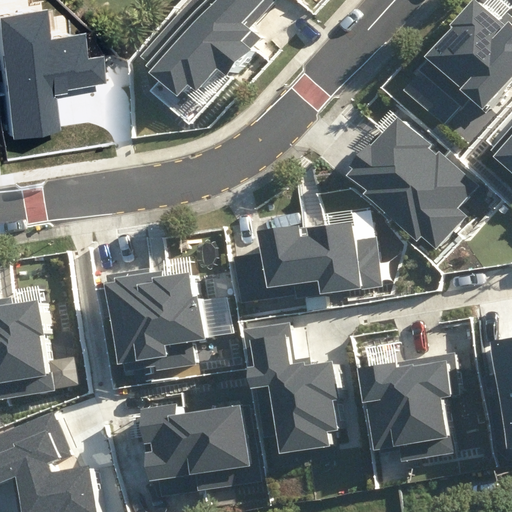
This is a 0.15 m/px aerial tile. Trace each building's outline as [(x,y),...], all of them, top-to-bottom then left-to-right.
[(209,0),(197,0),(150,53),(171,72),(194,92),(205,80),(211,86),(232,62),(240,68),(261,45),(245,31),(273,0),(215,0),(213,3),(209,0)] [(468,24),(412,85),(449,118),(477,88),(499,107),(511,92),(511,18),(491,0),(485,0),(465,22),(468,24)] [(482,180),(409,114),(359,170),(375,184),(372,188),(422,234),(427,228),(441,241),(470,210),(462,203),(482,180)] [(511,134),(501,147),(511,156),(511,134)] [(361,234),(358,220),(329,225),(328,220),(278,228),(281,248),(244,254),(250,294),(303,286),(304,293),(384,280),(376,232),(361,234)] [(157,265),(116,271),(131,369),(203,358),(200,338),(217,335),(210,293),(206,294),(202,270),(178,274),(177,268),(158,272),(157,265)] [(6,288),(0,288),(0,380),(8,380),(10,393),(60,386),(52,332),(56,332),(51,298),(24,302),(23,295),(7,297),(6,288)] [(297,318),(254,325),(271,433),(293,429),(296,448),(340,441),(338,427),(347,426),(342,394),(348,393),(343,360),(305,366),(297,318)] [(457,351),(373,364),(386,445),(408,442),(410,455),(461,447),(453,395),(464,393),(457,351)] [(266,475),(254,400),(190,410),(188,401),(156,407),(169,491),(266,475)]
